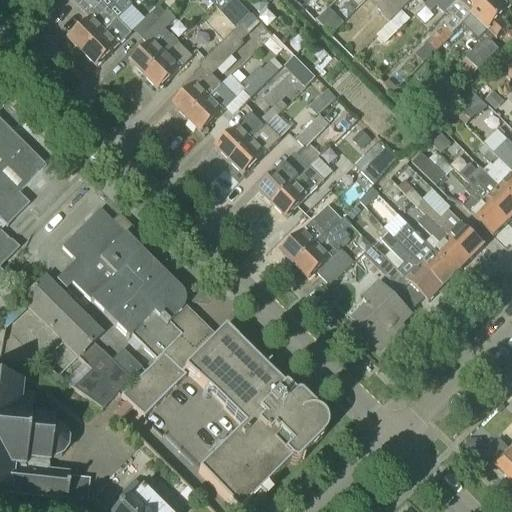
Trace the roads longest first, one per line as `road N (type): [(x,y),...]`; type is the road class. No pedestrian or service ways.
road 1 (residential): [(391,440),(0,42)]
road 2 (residential): [(391,440),(511,325)]
